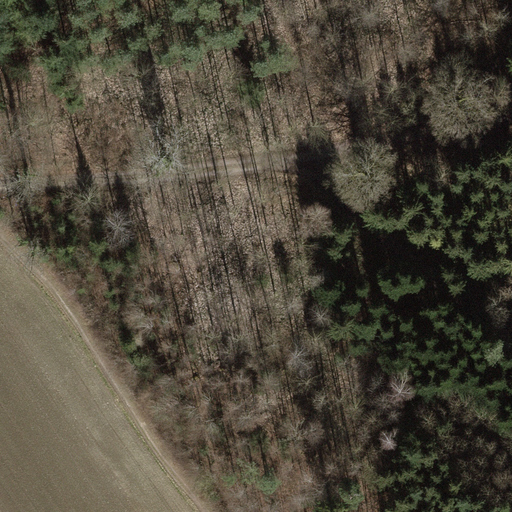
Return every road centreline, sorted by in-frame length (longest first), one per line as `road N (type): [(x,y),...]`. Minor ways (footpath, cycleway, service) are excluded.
road 1 (track): [(287,164),(0,185)]
road 2 (track): [(287,164),(511,337)]
road 3 (track): [(511,114),(287,164)]
